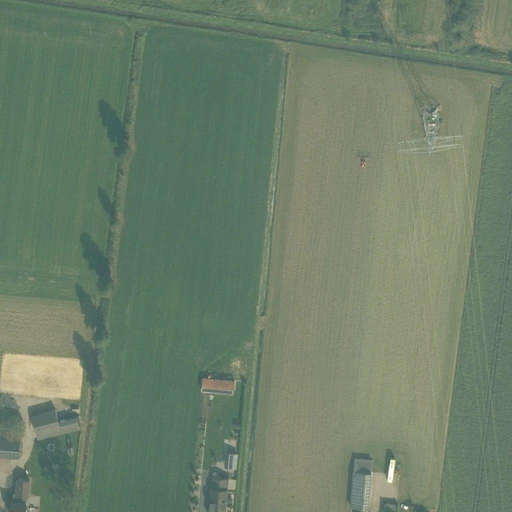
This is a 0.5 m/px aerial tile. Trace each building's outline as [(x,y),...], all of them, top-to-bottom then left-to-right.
[(227,369),(244,372),(246,357),(229,355),(227,369)] [(202,378),(201,390),(233,393),(234,381),(202,378)] [(79,417),(76,418),(58,421),(55,409),(32,415),(34,426),(37,440),(79,429),(78,425),(80,425),(79,417)] [(207,413),(202,410),(198,418),(203,421),(207,413)] [(0,437),(0,456),(19,458),(20,439),(0,437)] [(236,468),(238,453),(226,452),(224,467),(236,468)] [(353,471),(350,507),(368,509),(371,473),(353,471)] [(226,498),(228,478),(213,477),(211,497),(210,497),(208,511),(224,511),(226,498)] [(10,501),(9,511),(25,511),(26,503),(25,502),(26,495),(28,496),(29,480),(17,479),(16,494),(13,494),(13,501),(10,501)]
